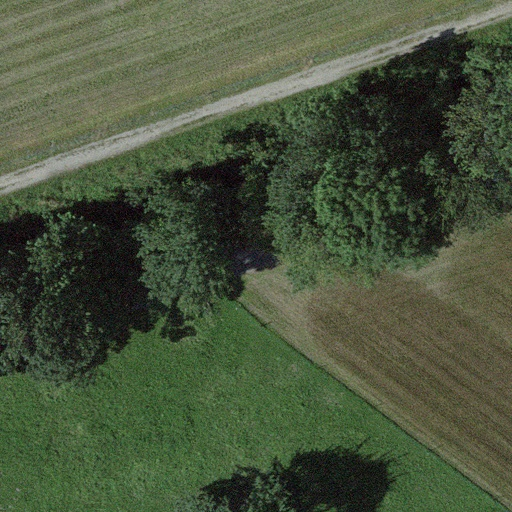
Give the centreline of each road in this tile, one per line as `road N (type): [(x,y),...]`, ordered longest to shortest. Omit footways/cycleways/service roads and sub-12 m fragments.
road 1 (track): [(0,194),(511,14)]
road 2 (unclassified): [(0,346),(511,171)]
